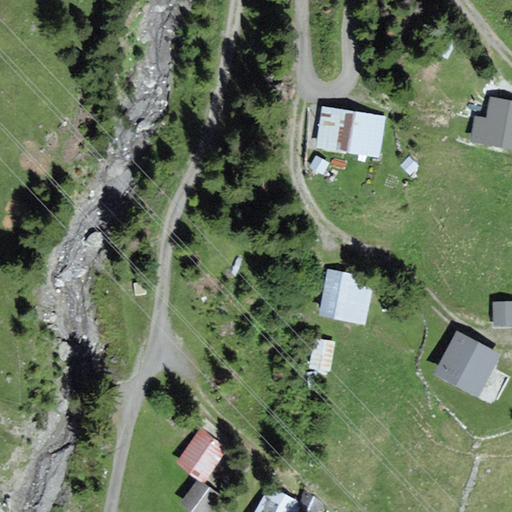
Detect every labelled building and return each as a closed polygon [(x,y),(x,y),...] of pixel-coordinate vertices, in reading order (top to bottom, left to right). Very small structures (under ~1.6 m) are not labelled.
[(511,102),(494,100),(490,121),(479,119),(475,140),(511,145),(511,102)] [(380,116),(324,108),(319,145),(375,153),(380,116)] [(360,277),(330,271),(322,313),(352,319),(360,277)] [(511,302),(495,302),(495,324),(511,323),(511,302)] [(498,355),(457,334),(437,373),(479,394),(498,355)] [(333,342),(317,340),(313,369),(328,372),(333,342)] [(223,449),(200,432),(178,462),(202,479),(223,449)] [(206,511),(218,495),(198,482),(183,504),(194,511),(206,511)] [(295,511),(300,504),(269,489),(257,511),(295,511)] [(318,511),(323,504),(309,495),(302,506),(311,511),(318,511)]
